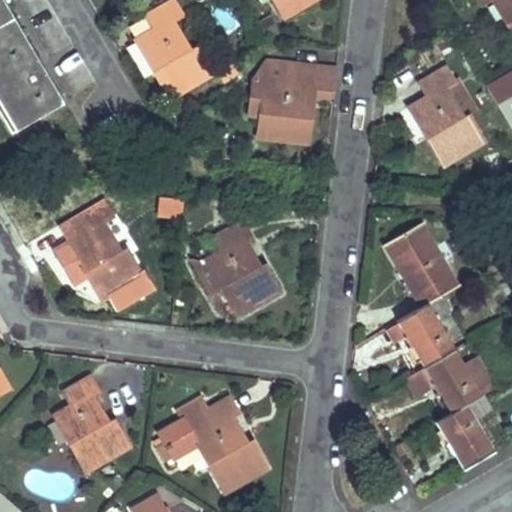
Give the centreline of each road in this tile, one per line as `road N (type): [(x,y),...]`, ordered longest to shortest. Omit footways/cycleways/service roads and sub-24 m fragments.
road 1 (residential): [(326,367),(371,0)]
road 2 (residential): [(326,367),(35,326),(0,274)]
road 3 (residential): [(315,511),(326,367)]
